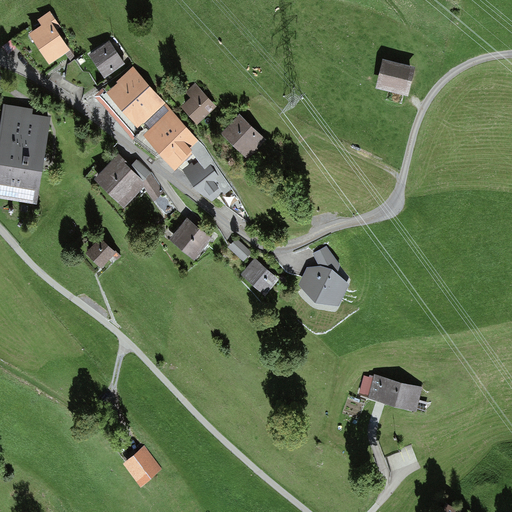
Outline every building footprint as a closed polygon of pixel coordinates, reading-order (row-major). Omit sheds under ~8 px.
[(50,13),(41,19),(45,25),(33,33),(38,41),(39,40),(52,58),(68,46),(56,27),(59,25),(50,13)] [(109,43),(93,54),(106,72),(121,62),(109,43)] [(386,62),(381,83),(405,89),(410,68),(386,62)] [(137,134),(161,114),(166,109),(132,70),(101,97),(135,136),(137,134)] [(185,105),(198,118),(213,104),(195,85),(188,91),(194,97),(185,105)] [(192,154),(192,155),(200,148),(170,114),(166,109),(161,114),(137,134),(178,166),(192,154)] [(48,119),(5,112),(0,139),(0,191),(35,197),(48,119)] [(257,146),(254,143),(260,137),(240,118),(227,131),(249,153),(257,146)] [(204,146),(200,148),(192,155),(192,154),(178,166),(248,221),(254,217),(244,198),(241,194),(238,196),(218,168),(205,146),(204,146)] [(98,176),(124,201),(137,187),(142,191),(146,188),(153,197),(164,190),(152,172),(139,159),(130,169),(128,168),(130,166),(119,155),(98,176)] [(187,221),(174,236),(195,253),(200,247),(205,251),(219,235),(207,225),(201,232),(187,221)] [(121,255),(115,249),(113,251),(101,239),(89,251),(102,263),(112,253),(118,258),(121,255)] [(232,246),(244,257),(249,250),(238,240),(232,246)] [(335,276),(339,264),(326,246),(314,253),(322,268),(317,274),(309,270),(301,284),(316,299),(337,302),(345,285),(335,276)] [(256,261),(246,272),(265,289),(275,278),(256,261)] [(367,377),(363,392),(424,408),(425,402),(416,399),(419,388),(376,376),(375,379),(367,377)] [(379,440),(385,455),(400,449),(394,434),(379,440)] [(144,449),(127,461),(141,480),(157,468),(144,449)]
